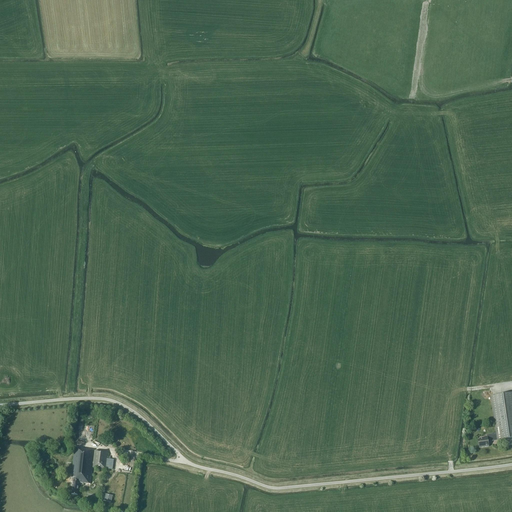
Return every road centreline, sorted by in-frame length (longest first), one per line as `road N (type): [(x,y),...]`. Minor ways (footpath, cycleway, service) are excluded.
road 1 (unclassified): [(511,464),(274,488),(187,462),(117,402),(0,405)]
road 2 (track): [(70,399),(85,179),(93,161)]
